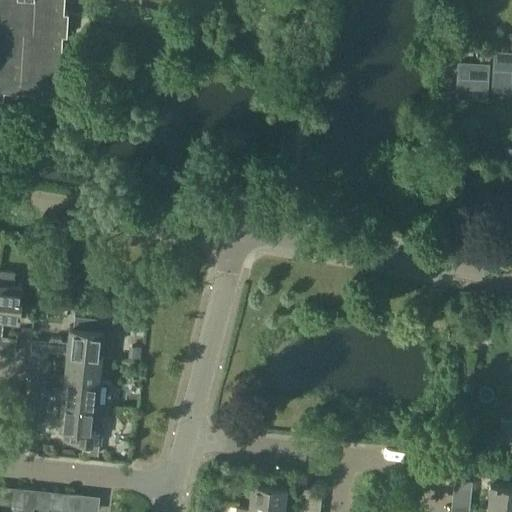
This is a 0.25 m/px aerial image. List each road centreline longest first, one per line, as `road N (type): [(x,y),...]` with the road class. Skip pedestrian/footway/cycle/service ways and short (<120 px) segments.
road 1 (residential): [(511,281),(234,232)]
road 2 (residential): [(234,232),(0,195)]
road 3 (residential): [(186,438),(234,232)]
road 4 (residential): [(174,484),(2,463)]
road 5 (residential): [(343,457),(186,438)]
